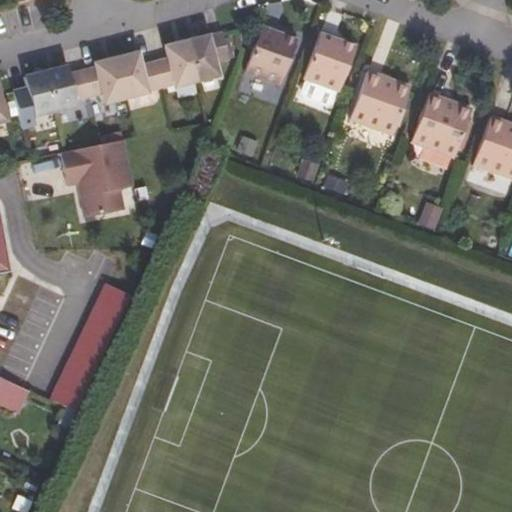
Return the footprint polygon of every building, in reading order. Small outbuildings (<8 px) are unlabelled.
[(243,75),(278,88),(295,43),(277,35),(277,33),(260,27),(243,75)] [(337,95),(339,95),(353,50),(336,42),(336,40),(320,34),(302,82),(337,95)] [(214,65),(227,61),(221,35),(204,40),(167,49),(165,50),(168,62),(141,69),(137,56),(110,63),(93,66),(94,71),(69,76),(67,69),(40,75),(23,79),(34,120),(77,109),(77,106),(102,100),(104,108),(148,97),(148,96),(174,89),(175,90),(216,80),(214,65)] [(386,80),(366,73),(348,127),(395,143),(413,92),(398,87),(396,93),(383,89),(386,80)] [(453,160),(471,113),(456,107),(454,113),(439,108),(441,103),(428,98),(411,146),(453,160)] [(511,180),(511,133),(502,129),(504,124),(490,119),(472,166),(511,180)] [(132,187),(124,141),(61,153),(67,186),(78,183),(84,217),(124,210),(120,190),(132,187)] [(76,411),(132,294),(106,281),(50,399),(76,411)] [(0,406),(17,415),(26,389),(0,377),(0,406)]
